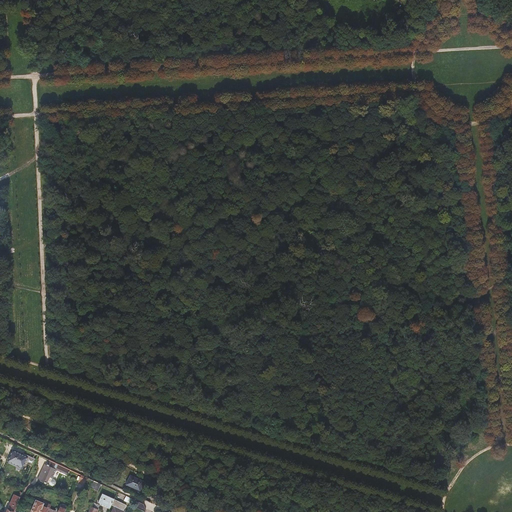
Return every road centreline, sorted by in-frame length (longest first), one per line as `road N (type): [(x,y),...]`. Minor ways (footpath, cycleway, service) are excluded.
road 1 (track): [(511,273),(423,316),(307,336),(223,330),(0,283)]
road 2 (track): [(6,74),(511,45)]
road 3 (track): [(0,353),(446,489)]
road 4 (track): [(431,511),(0,381)]
road 5 (track): [(419,88),(35,113)]
road 6 (track): [(458,119),(490,447)]
road 7 (track): [(35,113),(45,367)]
road 8 (track): [(511,362),(487,116)]
road 9 (track): [(161,478),(0,405)]
road 10 (track): [(452,18),(422,41),(419,88),(442,114),(487,116)]
